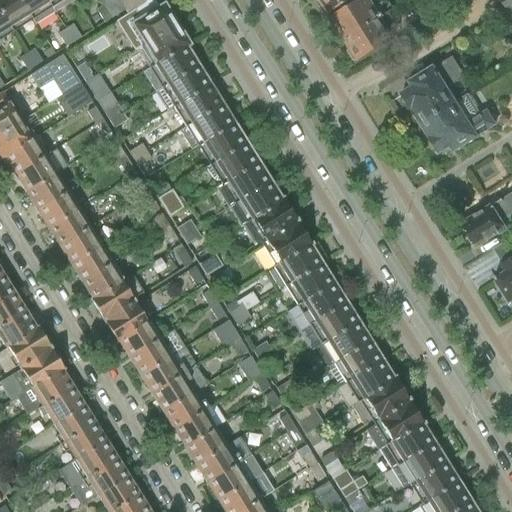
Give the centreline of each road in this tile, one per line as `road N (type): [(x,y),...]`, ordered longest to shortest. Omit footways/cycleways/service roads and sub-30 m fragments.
road 1 (primary): [(222,0),(511,460)]
road 2 (primary): [(511,409),(253,0)]
road 3 (residential): [(184,511),(0,213)]
